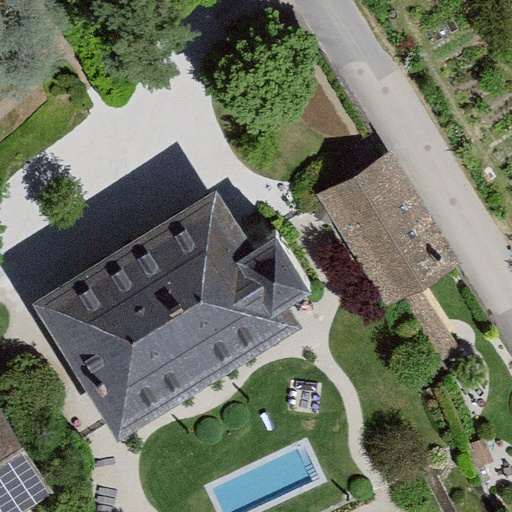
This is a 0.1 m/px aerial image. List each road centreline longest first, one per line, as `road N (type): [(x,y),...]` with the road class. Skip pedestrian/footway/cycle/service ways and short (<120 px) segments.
road 1 (residential): [(511,295),(323,0)]
road 2 (unknown): [(223,0),(96,173),(53,262)]
